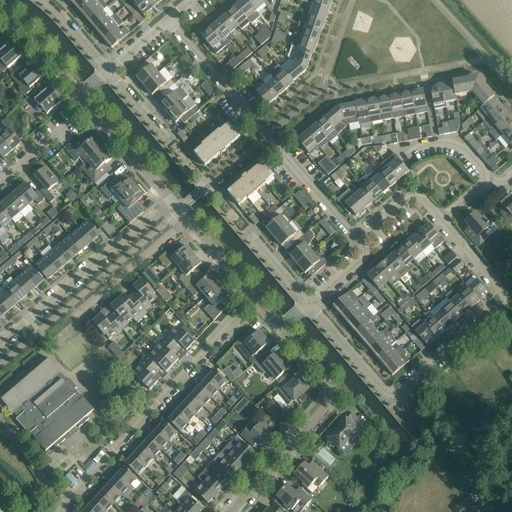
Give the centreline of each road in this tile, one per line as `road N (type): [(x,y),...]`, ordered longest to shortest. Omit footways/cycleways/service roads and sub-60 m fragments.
road 1 (residential): [(60,511),(254,298)]
road 2 (residential): [(391,394),(503,299),(441,220)]
road 3 (unclassified): [(231,511),(329,402),(326,381),(280,328)]
road 4 (residential): [(0,344),(172,201)]
road 5 (residential): [(186,218),(75,314)]
road 6 (unclassified): [(88,105),(172,201)]
road 7 (residential): [(391,394),(308,304)]
road 8 (residential): [(363,240),(280,152)]
